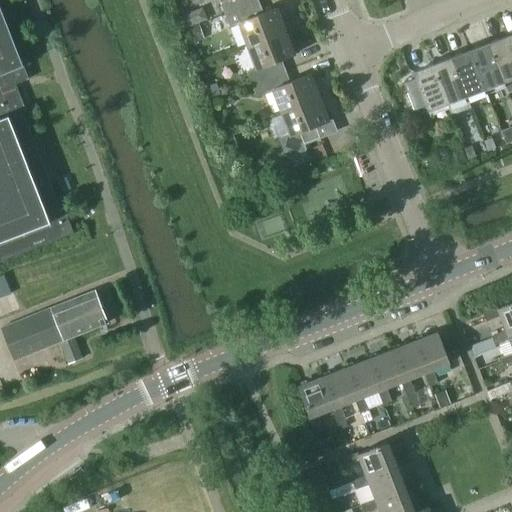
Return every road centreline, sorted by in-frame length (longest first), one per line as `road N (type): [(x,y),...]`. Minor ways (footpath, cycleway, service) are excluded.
road 1 (residential): [(0,490),(63,440),(167,383),(440,281)]
road 2 (residential): [(440,281),(350,45)]
road 3 (residential): [(350,45),(469,0)]
